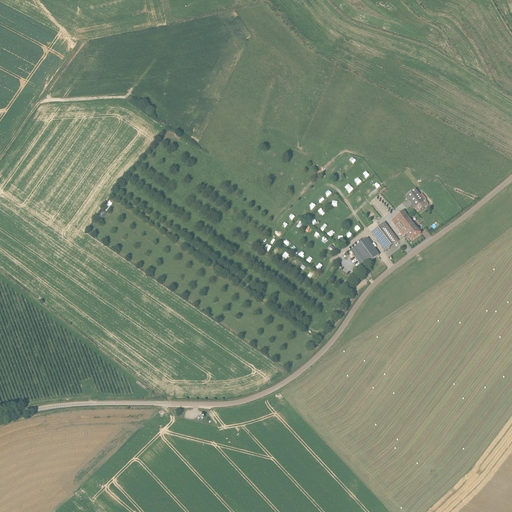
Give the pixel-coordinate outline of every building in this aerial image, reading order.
[(418,212),(428,204),(425,201),(424,201),(422,198),(415,189),(406,197),(418,212)] [(411,241),(421,234),(403,211),(391,221),(403,237),(407,234),(408,235),(407,236),(411,241)] [(437,222),(430,227),(433,230),(439,224),(437,222)] [(385,223),(371,233),(385,251),(398,241),(385,223)] [(379,255),(367,239),(355,248),(367,265),(379,255)]
